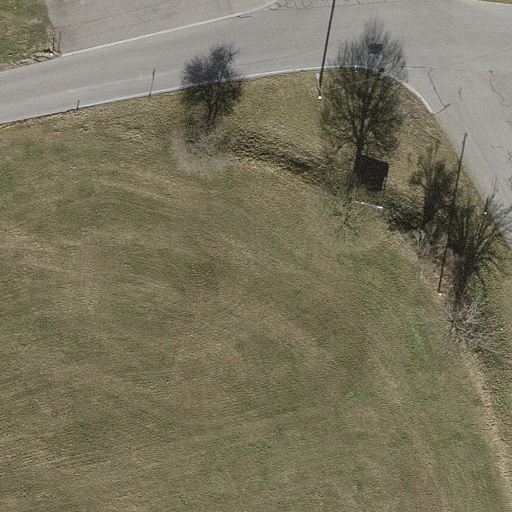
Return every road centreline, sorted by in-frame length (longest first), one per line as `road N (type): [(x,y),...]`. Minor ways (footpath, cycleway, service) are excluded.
road 1 (tertiary): [(420,37),(298,38),(0,100)]
road 2 (unclassified): [(420,37),(511,189)]
